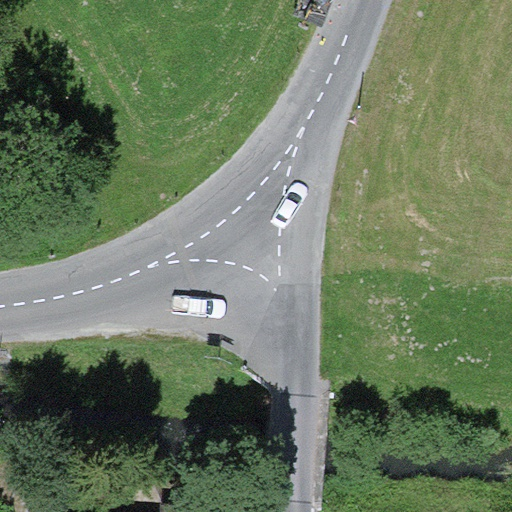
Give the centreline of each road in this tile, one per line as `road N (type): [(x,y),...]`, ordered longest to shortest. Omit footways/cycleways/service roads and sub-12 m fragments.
road 1 (unclassified): [(291,511),(294,341),(285,289),(251,207)]
road 2 (unclassified): [(251,207),(145,271),(0,304)]
road 3 (unclassified): [(362,0),(321,95),(251,207)]
